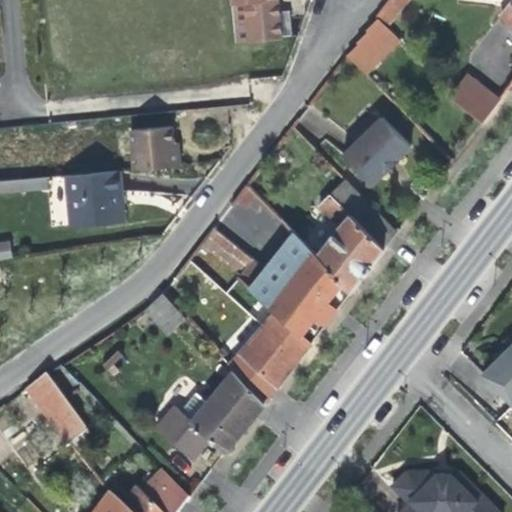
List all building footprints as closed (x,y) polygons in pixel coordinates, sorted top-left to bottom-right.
[(281,11),(280,0),(230,0),(235,42),(284,37),(281,11)] [(389,0),(378,14),(380,16),(388,25),(408,0),(389,0)] [(511,23),(511,0),(509,0),(501,11),(511,23)] [(369,72),(403,40),(388,25),(380,16),(368,28),(369,29),(358,40),(359,42),(349,51),(369,72)] [(450,94),(483,120),(501,98),(467,72),(450,94)] [(382,116),(343,153),(371,182),(383,170),(385,171),(392,164),(398,158),(397,157),(410,144),(382,116)] [(130,171),(176,166),(174,149),(168,150),(168,140),(166,127),(127,131),(130,171)] [(115,171),(63,176),(67,225),(119,221),(117,197),(115,171)] [(42,177),(0,180),(0,189),(43,186),(42,177)] [(332,191),(346,205),(360,192),(345,177),(332,191)] [(352,212),(346,205),(332,191),(319,204),(340,225),(352,212)] [(352,212),(340,225),(318,253),(351,289),(378,254),(397,230),(360,192),(346,205),(352,212)] [(239,271),(251,256),(213,225),(201,239),(239,271)] [(351,289),(318,253),(295,228),(249,285),(259,296),(276,310),(311,340),(331,314),(351,289)] [(8,244),(0,244),(0,261),(10,260),(8,244)] [(159,291),(142,308),(167,333),(185,317),(159,291)] [(260,328),(276,310),(259,296),(244,314),(260,328)] [(262,367),(278,381),(296,358),(311,340),(276,310),(260,328),(241,350),(262,367)] [(495,357),(481,372),(511,402),(511,340),(509,343),(495,357)] [(492,353),(495,357),(509,343),(505,340),(498,347),(492,353)] [(278,381),(262,367),(249,382),(266,397),(278,381)] [(234,370),(207,401),(191,420),(209,436),(225,448),(245,423),(266,397),(249,382),(234,370)] [(23,391),(69,444),(84,432),(43,377),(23,391)] [(179,410),(191,420),(207,401),(195,392),(179,410)] [(191,420),(179,410),(173,405),(154,427),(190,458),(199,447),(209,436),(191,420)] [(179,511),(191,497),(162,467),(119,503),(127,511),(179,511)] [(409,504),(400,511),(500,511),(460,472),(455,472),(450,478),(440,478),(434,472),(408,472),(393,488),(409,504)] [(111,497),(99,511),(111,511),(119,503),(111,497)]
